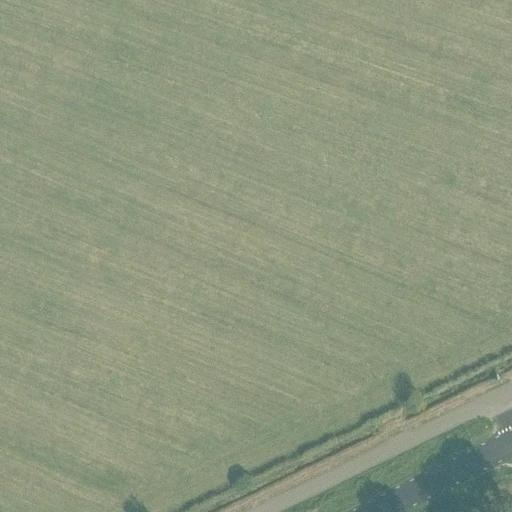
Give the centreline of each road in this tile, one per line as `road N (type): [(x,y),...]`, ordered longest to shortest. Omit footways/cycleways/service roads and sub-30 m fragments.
road 1 (unclassified): [(264,511),(506,395)]
road 2 (secondary): [(377,511),(511,443)]
